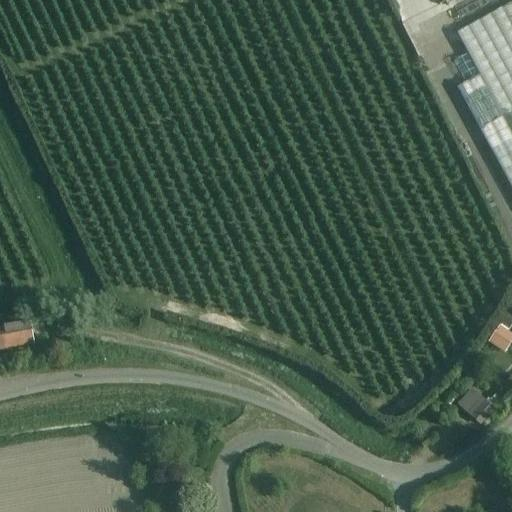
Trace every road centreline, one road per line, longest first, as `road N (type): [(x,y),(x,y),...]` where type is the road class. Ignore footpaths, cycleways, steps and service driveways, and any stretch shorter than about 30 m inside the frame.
road 1 (unclassified): [(0,394),(90,378),(198,383),(291,416),(364,460),(405,473),(451,465),(511,421)]
road 2 (track): [(62,330),(237,372),(282,397),(291,416)]
